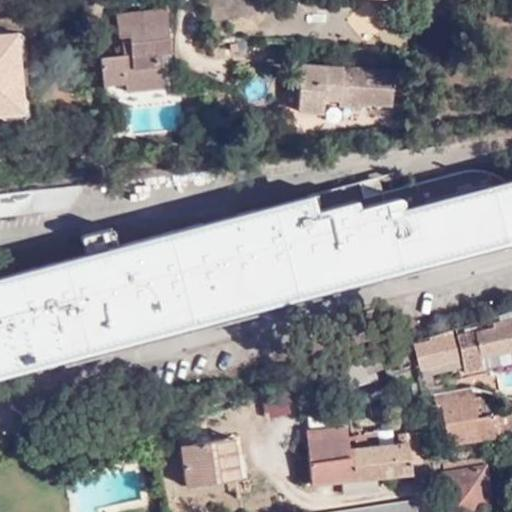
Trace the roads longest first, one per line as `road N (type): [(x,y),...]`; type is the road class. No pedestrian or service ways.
road 1 (unknown): [(0,403),(511,265)]
road 2 (unknown): [(511,153),(283,182),(0,248)]
road 3 (residential): [(290,488),(315,500),(424,488),(434,511)]
